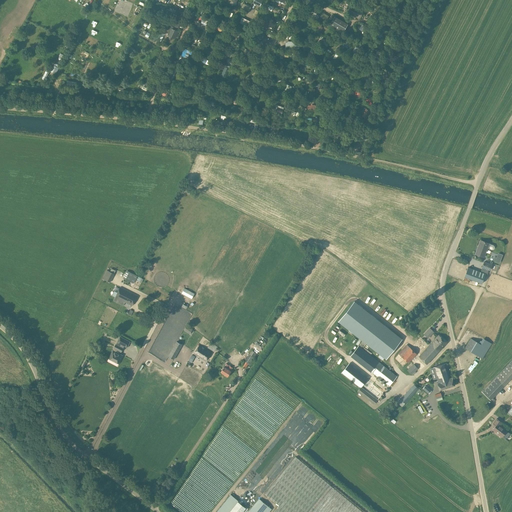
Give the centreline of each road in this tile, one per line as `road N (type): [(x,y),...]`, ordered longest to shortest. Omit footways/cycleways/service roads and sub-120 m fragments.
road 1 (track): [(0,109),(207,131),(476,185)]
road 2 (unclassified): [(511,121),(484,164),(441,287),(485,511)]
road 3 (unclassified): [(156,511),(61,431),(23,353),(0,326)]
road 4 (track): [(168,61),(232,81),(255,73),(293,0)]
road 5 (unknown): [(85,455),(53,424),(24,360),(0,330)]
road 6 (track): [(357,117),(421,0)]
road 7 (track): [(333,112),(392,0)]
